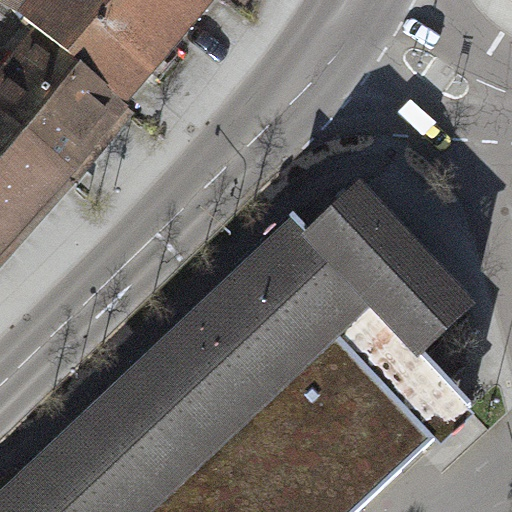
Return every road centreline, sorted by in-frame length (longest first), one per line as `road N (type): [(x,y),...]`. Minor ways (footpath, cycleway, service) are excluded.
road 1 (primary): [(0,381),(191,198),(337,12)]
road 2 (tertiary): [(337,12),(441,76),(511,99)]
